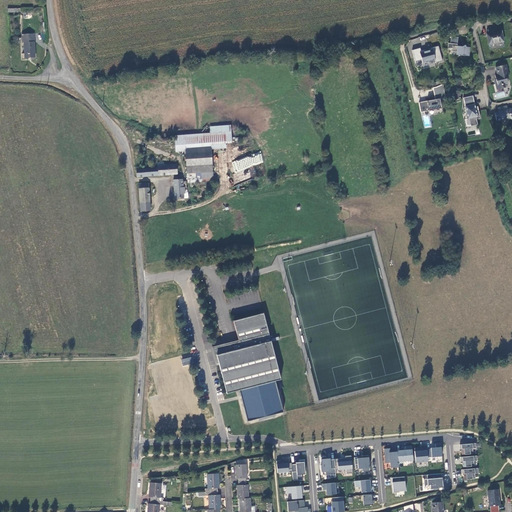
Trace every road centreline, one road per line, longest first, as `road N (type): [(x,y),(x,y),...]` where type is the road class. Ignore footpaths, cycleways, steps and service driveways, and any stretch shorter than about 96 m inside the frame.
road 1 (tertiary): [(136,442),(143,314),(128,160),(119,135),(74,78)]
road 2 (residential): [(309,448),(267,438),(136,442)]
road 3 (track): [(0,362),(142,358)]
road 4 (residential): [(453,489),(448,435),(377,442)]
road 5 (residential): [(411,87),(404,39),(473,23)]
